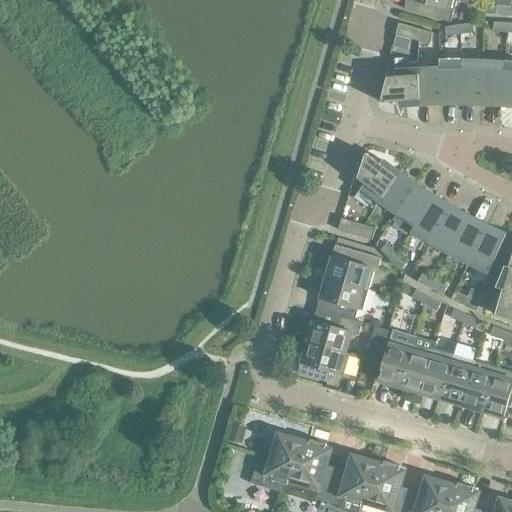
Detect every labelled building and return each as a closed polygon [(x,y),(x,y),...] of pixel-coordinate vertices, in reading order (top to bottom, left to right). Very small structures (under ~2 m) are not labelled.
[(454,0),(408,0),(405,9),(451,22),(454,10),(451,10),(454,0)] [(511,16),(511,7),(498,6),(497,15),(511,16)] [(508,32),(508,23),(494,22),(494,31),(508,32)] [(419,42),(422,30),(399,23),(396,35),(419,42)] [(473,23),(459,25),(461,34),(475,32),(473,23)] [(461,34),(459,25),(445,27),(447,37),(461,34)] [(433,33),(422,30),(419,42),(430,45),(433,33)] [(421,105),(419,68),(419,61),(397,63),(397,59),(395,59),(397,76),(388,77),(382,102),(382,103),(399,101),(400,106),(421,105)] [(461,104),(462,60),(440,60),(440,67),(441,104),(461,104)] [(482,105),(484,60),(462,60),(461,104),(482,105)] [(502,106),(506,62),(484,60),(482,105),(502,106)] [(511,106),(511,62),(506,62),(502,106),(511,106)] [(441,104),(440,67),(419,68),(421,105),(441,104)] [(380,203),(401,173),(401,172),(384,160),(381,164),(368,153),(367,154),(359,178),(366,184),(355,198),(356,198),(358,195),(376,209),(380,203)] [(397,215),(418,184),(401,172),(401,173),(380,203),(397,215)] [(415,226),(435,195),(418,184),(397,215),(415,226)] [(429,243),(449,211),(452,206),(435,195),(415,226),(411,233),(429,243)] [(449,255),(470,216),(452,206),(449,211),(429,243),(449,255)] [(469,265),(486,230),(488,225),(470,216),(449,255),(469,265)] [(362,237),(365,225),(342,219),(339,230),(362,237)] [(376,228),(365,225),(362,237),(373,240),(376,228)] [(489,274),(507,234),(488,225),(486,230),(469,265),(489,274)] [(381,250),(391,260),(397,254),(387,244),(381,250)] [(329,262),(323,276),(365,288),(369,290),(375,270),(378,270),(382,258),(337,245),(331,263),(329,262)] [(407,264),(397,254),(391,260),(401,270),(407,264)] [(511,319),(511,261),(510,267),(506,266),(497,287),(504,289),(496,315),(511,319)] [(431,289),(435,281),(423,274),(418,283),(431,289)] [(359,310),(365,288),(323,276),(321,292),(323,292),(318,310),(347,318),(355,321),(359,310)] [(448,287),(435,281),(431,289),(443,296),(448,287)] [(425,305),(429,296),(417,290),(413,298),(425,305)] [(442,303),(429,296),(425,305),(437,311),(442,303)] [(481,303),(480,303),(468,297),(464,306),(477,312),(481,303)] [(464,324),(468,315),(455,309),(451,318),(464,324)] [(363,323),(355,321),(347,318),(318,310),(313,327),(311,327),(304,341),(346,353),(352,333),(359,335),(363,323)] [(477,330),(481,321),(468,315),(464,324),(477,330)] [(366,319),(358,350),(368,353),(376,322),(366,319)] [(383,359),(390,327),(376,324),(369,356),(383,359)] [(504,341),(507,332),(494,327),(491,335),(504,341)] [(400,388),(413,343),(392,337),(379,381),(400,388)] [(351,354),(346,353),(304,341),(302,356),(304,356),(299,374),(328,383),(331,372),(344,376),(351,354)] [(421,394),(434,349),(413,343),(400,388),(421,394)] [(441,400),(454,355),(434,349),(421,394),(441,400)] [(462,406),(475,361),(454,355),(441,400),(462,406)] [(483,412),(496,367),(475,361),(462,406),(483,412)] [(511,405),(511,371),(496,367),(483,412),(504,418),(508,407),(511,408),(511,405)] [(349,381),(346,393),(352,395),(355,382),(349,381)] [(234,423),(229,441),(242,444),(247,426),(234,423)] [(303,467),(310,443),(279,434),(272,458),(260,455),(251,484),(285,494),(286,493),(294,465),(303,467)] [(325,474),(332,449),(326,448),(327,444),(311,440),(310,443),(303,467),(294,465),(286,493),(317,502),(317,500),(328,503),(335,477),(325,474)] [(376,489),(384,465),(353,455),(345,480),(335,477),(328,503),(339,506),(343,511),(345,511),(359,511),(363,503),(368,486),(376,489)] [(385,461),(384,465),(376,489),(368,486),(363,503),(392,511),(404,511),(409,498),(399,495),(406,471),(400,469),(401,466),(385,461)] [(450,510),(457,486),(426,477),(419,501),(409,498),(404,511),(440,511),(441,508),(450,510)] [(458,483),(457,486),(450,510),(441,508),(440,511),(473,511),(480,492),(473,491),(474,487),(458,483)] [(496,511),(511,511),(511,501),(500,499),(496,511)]
